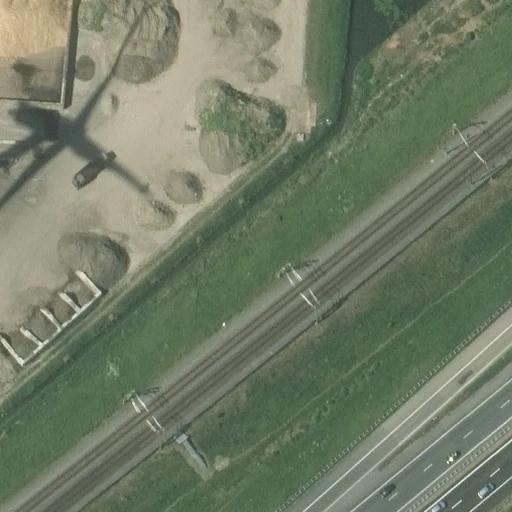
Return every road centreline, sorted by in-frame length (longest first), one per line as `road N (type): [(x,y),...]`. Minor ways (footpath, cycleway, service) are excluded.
road 1 (motorway): [(511,334),(314,511)]
road 2 (motorway): [(511,398),(377,511)]
